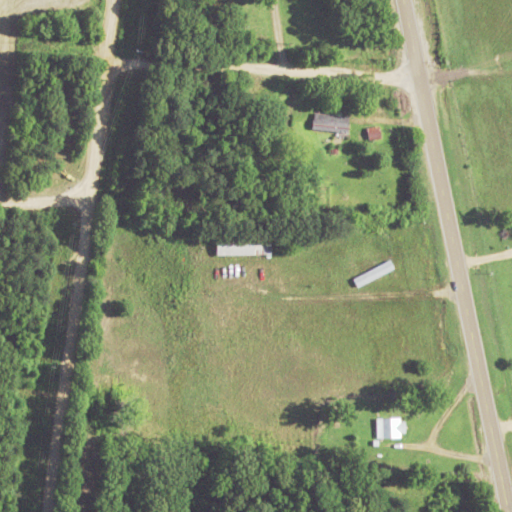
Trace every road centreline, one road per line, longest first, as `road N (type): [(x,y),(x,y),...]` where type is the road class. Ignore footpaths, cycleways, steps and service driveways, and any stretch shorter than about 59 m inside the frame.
road 1 (primary): [(507,511),(401,0)]
road 2 (residential): [(44,511),(104,61)]
road 3 (residential): [(417,77),(104,61)]
